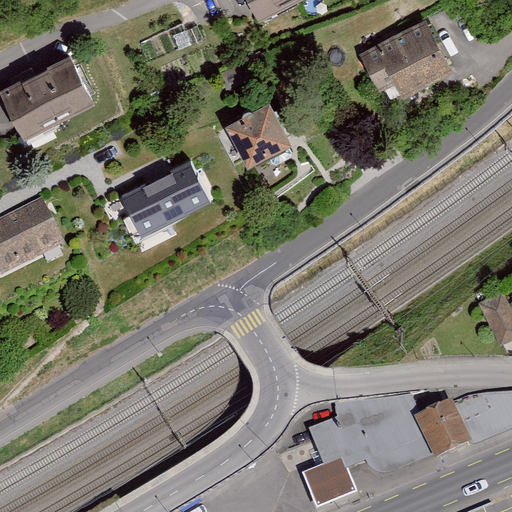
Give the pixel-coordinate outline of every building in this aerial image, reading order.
[(0,0),(0,5),(11,30),(43,38),(87,17),(93,0),(0,0)] [(251,0),(262,21),(302,0),(251,0)] [(432,26),(369,58),(383,83),(400,74),(410,93),(455,69),(432,26)] [(37,75),(6,91),(32,140),(102,104),(77,55),(37,75)] [(281,99),(235,126),(260,168),(306,142),(281,99)] [(174,147),(97,187),(114,220),(191,181),(174,147)] [(46,196),(0,220),(0,262),(7,276),(70,242),(46,196)] [(511,308),(505,294),(481,306),(502,347),(511,342),(511,308)] [(305,478),(318,511),(358,497),(349,474),(370,465),(372,472),(379,478),(390,479),(434,460),(437,466),(511,433),(511,395),(470,396),(450,406),(444,392),(337,407),(342,421),(310,434),(324,471),(305,478)]
